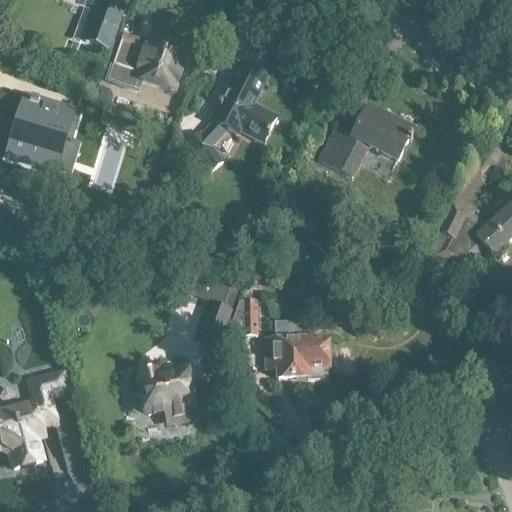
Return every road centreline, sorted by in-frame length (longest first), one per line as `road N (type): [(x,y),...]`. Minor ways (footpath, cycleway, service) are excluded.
road 1 (residential): [(206,511),(511,361)]
road 2 (residential): [(511,90),(353,0)]
